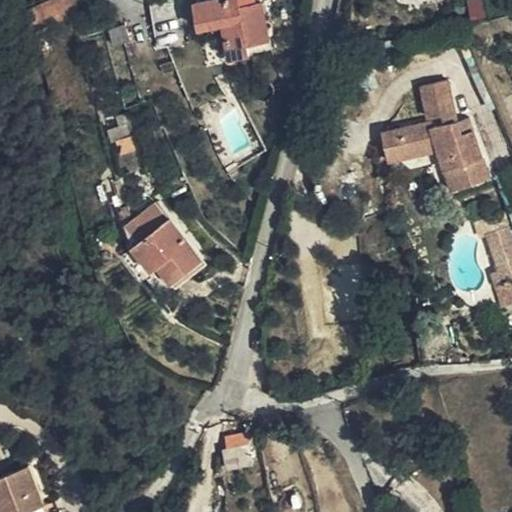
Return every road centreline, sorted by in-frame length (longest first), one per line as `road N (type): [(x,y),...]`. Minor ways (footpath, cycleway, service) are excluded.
road 1 (residential): [(323,0),(228,395)]
road 2 (unknown): [(294,403),(357,511)]
